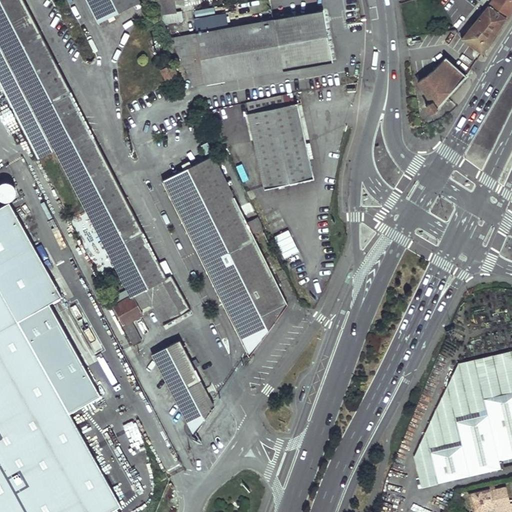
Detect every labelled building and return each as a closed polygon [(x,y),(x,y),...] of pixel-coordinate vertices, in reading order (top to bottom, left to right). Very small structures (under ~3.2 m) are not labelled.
[(0,0),(0,88),(37,160),(54,151),(129,298),(171,276),(164,262),(159,265),(21,0),(0,0)] [(140,3),(138,0),(85,0),(97,23),(110,17),(140,3)] [(511,0),(479,0),(478,2),(485,8),(461,40),(482,54),(511,10),(511,0)] [(196,33),(273,19),(271,10),(194,25),(196,33)] [(183,22),(181,12),(159,16),(164,26),(183,22)] [(170,38),(194,87),(332,61),(323,12),(273,22),(273,19),(196,33),(170,38)] [(433,71),(417,82),(431,104),(426,108),(430,115),(438,110),(465,77),(445,59),(433,71)] [(178,78),(169,61),(159,66),(168,83),(178,78)] [(313,179),(297,104),(249,115),(264,190),(313,179)] [(213,156),(196,164),(274,321),(287,304),(213,156)] [(196,164),(163,181),(249,354),(274,321),(196,164)] [(5,203),(7,202),(10,201),(12,200),(13,198),(14,196),(15,193),(14,191),(14,188),(12,186),(10,184),(8,183),(5,183),(3,183),(0,184),(0,201),(2,202),(5,203)] [(0,511),(109,511),(118,507),(120,506),(17,322),(61,297),(8,203),(0,207),(0,511)] [(273,236),(284,258),(299,251),(288,229),(273,236)] [(142,316),(139,310),(151,303),(163,326),(189,312),(171,276),(129,298),(113,307),(133,346),(139,343),(129,323),(142,316)] [(214,409),(180,343),(153,357),(193,435),(214,409)] [(421,486),(437,482),(431,451),(461,445),(455,421),(487,414),(483,399),(511,392),(511,349),(469,359),(414,454),(421,486)] [(511,456),(511,392),(483,399),(487,414),(497,460),(499,460),(511,456)] [(455,421),(461,445),(467,476),(501,469),(499,460),(497,460),(487,414),(455,421)] [(461,445),(431,451),(437,482),(467,476),(461,445)] [(479,511),(488,511),(489,509),(493,508),(510,504),(505,487),(498,489),(489,491),(487,490),(484,490),(469,494),(472,507),(479,511)] [(509,511),(511,511),(511,502),(511,498),(508,499),(510,504),(493,508),(497,511),(509,511)]
